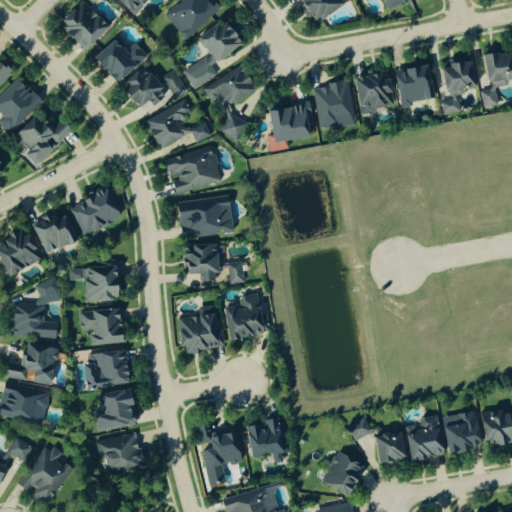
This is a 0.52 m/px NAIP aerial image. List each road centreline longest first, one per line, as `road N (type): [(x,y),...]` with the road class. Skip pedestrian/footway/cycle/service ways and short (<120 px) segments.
road 1 (residential): [(188,511),(129,166),(100,116),(0,15)]
road 2 (residential): [(511,15),(310,53),(281,44),(250,0),(15,30)]
road 3 (residential): [(0,202),(117,145)]
road 4 (residential): [(511,477),(392,503)]
